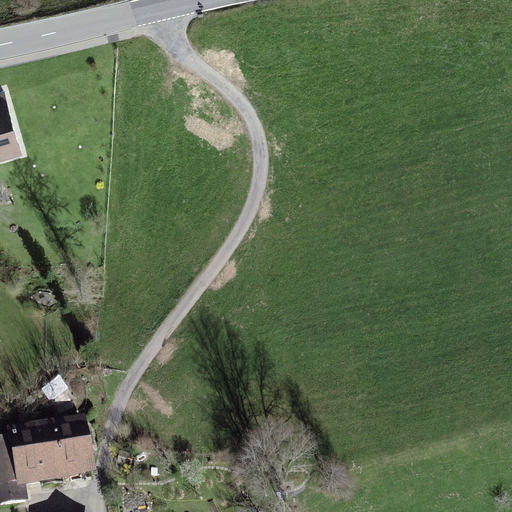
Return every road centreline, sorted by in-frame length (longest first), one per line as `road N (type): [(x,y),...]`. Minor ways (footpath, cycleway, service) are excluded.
road 1 (unclassified): [(161,12),(241,103),(258,140),(262,189),(116,416),(102,511)]
road 2 (tertiary): [(0,46),(161,12)]
